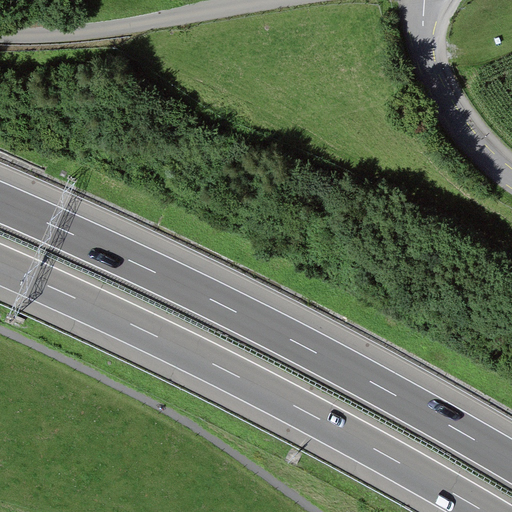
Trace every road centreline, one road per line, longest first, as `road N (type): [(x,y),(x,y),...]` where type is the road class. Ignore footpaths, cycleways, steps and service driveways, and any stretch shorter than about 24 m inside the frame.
road 1 (motorway): [(511,461),(229,307),(0,201)]
road 2 (motorway): [(0,266),(226,372),(482,511)]
road 3 (unclassified): [(274,0),(79,34),(0,35)]
road 4 (unclassified): [(424,0),(422,36),(443,98),(473,143),(511,177)]
